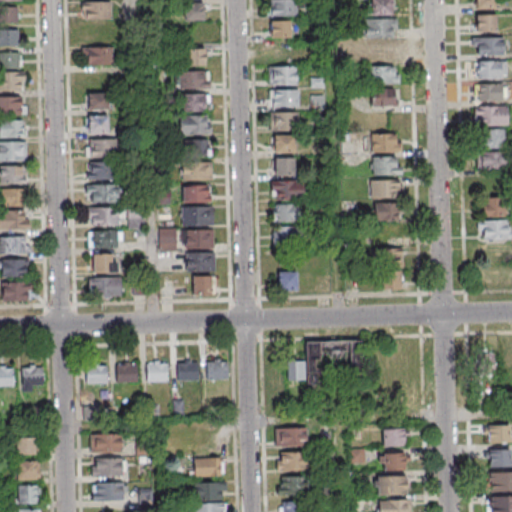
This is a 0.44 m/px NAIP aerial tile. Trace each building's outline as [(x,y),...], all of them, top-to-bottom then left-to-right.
[(303,0),(267,0),(267,14),(303,14),(303,0)] [(391,0),(368,0),(368,14),(392,14),(391,0)] [(495,8),(495,0),(473,0),(473,8),(495,8)] [(110,1),(80,1),(80,19),(110,19),(110,1)] [(183,2),(183,20),(203,20),(203,2),(183,2)] [(0,22),(18,23),(18,7),(0,6),(0,22)] [(495,31),(495,13),(475,13),(475,31),(495,31)] [(396,18),(364,18),(364,37),(396,37),(396,18)] [(268,20),(268,37),(289,37),(289,20),(268,20)] [(0,45),(21,46),(21,30),(0,29),(0,45)] [(472,37),(472,55),(503,55),(503,37),(472,37)] [(395,43),(367,43),(367,61),(395,61),(395,43)] [(113,64),(113,46),(83,47),(83,65),(113,64)] [(204,48),(186,48),(186,65),(204,65),(204,48)] [(0,52),(0,67),(21,68),(21,52),(0,52)] [(475,61),(475,79),(505,79),(505,61),(475,61)] [(267,85),(296,85),(296,66),(267,66),(267,85)] [(368,66),(368,85),(399,85),(399,66),(368,66)] [(209,70),(174,70),(174,88),(209,88),(209,70)] [(0,90),(23,91),(23,71),(0,71),(0,90)] [(505,101),(505,84),(475,84),(475,101),(505,101)] [(271,106),(299,106),(299,89),(271,89),(271,106)] [(370,107),(398,107),(398,90),(370,90),(370,107)] [(108,92),(85,92),(85,110),(108,110),(108,92)] [(209,93),(179,93),(179,111),(209,111),(209,93)] [(0,114),(25,115),(25,96),(0,95),(0,114)] [(508,106),(474,106),(474,125),(508,125),(508,106)] [(270,130),(297,130),(297,112),(270,112),(270,130)] [(107,133),(107,115),(85,115),(85,133),(107,133)] [(179,115),(179,134),(210,134),(210,115),(179,115)] [(0,119),(0,137),(25,138),(25,120),(0,119)] [(475,147),(505,147),(505,129),(475,129),(475,147)] [(368,151),(400,151),(400,133),(368,133),(368,151)] [(295,135),(273,135),(273,152),(295,152),(295,135)] [(85,139),(85,157),(116,157),(116,139),(85,139)] [(210,156),(210,139),(180,139),(180,156),(210,156)] [(0,160),(26,161),(26,142),(0,141),(0,160)] [(508,151),(476,151),(476,169),(508,169),(508,151)] [(400,175),(401,157),(371,156),(370,174),(400,175)] [(273,174),(294,174),(294,158),(273,158),(273,174)] [(110,178),(110,162),(86,162),(86,178),(110,178)] [(212,179),(212,162),(180,162),(180,179),(212,179)] [(0,183),(25,184),(25,166),(0,166),(0,183)] [(403,197),(403,179),(369,179),(369,197),(403,197)] [(302,198),(302,180),(270,180),(270,198),(302,198)] [(118,184),(85,184),(85,202),(118,202),(118,184)] [(210,185),(181,185),(181,201),(210,201),(210,185)] [(0,206),(24,206),(24,190),(0,189),(0,206)] [(511,216),(511,196),(481,196),(481,216),(511,216)] [(398,202),(373,202),(373,220),(398,220),(398,202)] [(272,204),(272,221),(299,221),(299,204),(272,204)] [(212,206),(181,206),(181,225),(212,225),(212,206)] [(88,225),(118,225),(118,208),(88,208),(88,225)] [(126,228),(142,229),(143,211),(127,210),(126,228)] [(28,212),(0,212),(0,229),(28,229),(28,212)] [(511,220),(478,220),(478,239),(511,239),(511,220)] [(298,226),(272,226),(272,245),(298,245),(298,226)] [(158,228),(158,249),(175,249),(175,228),(158,228)] [(214,229),(181,229),(181,248),(214,248),(214,229)] [(88,247),(120,247),(120,230),(88,230),(88,247)] [(0,253),(28,254),(28,237),(0,237),(0,253)] [(400,289),(400,268),(399,268),(399,248),(374,248),(374,266),(381,266),(381,289),(400,289)] [(184,271),(214,271),(214,251),(184,251),(184,271)] [(115,272),(115,253),(90,253),(90,272),(115,272)] [(27,259),(0,258),(0,275),(27,276),(27,259)] [(297,271),(276,271),(276,290),(297,290),(297,271)] [(191,294),(214,294),(214,275),(191,275),(191,294)] [(121,296),(121,277),(88,277),(88,296),(121,296)] [(30,300),(30,282),(0,282),(0,300),(30,300)] [(286,360),(286,380),(305,380),(305,370),(361,370),(361,342),(305,342),(305,360),(286,360)] [(480,353),(480,375),(494,375),(494,353),(480,353)] [(206,379),(228,379),(228,359),(206,359),(206,379)] [(175,360),(175,379),(198,379),(198,360),(175,360)] [(145,381),(167,381),(167,361),(145,361),(145,381)] [(115,382),(137,382),(137,362),(115,362),(115,382)] [(106,382),(106,364),(84,364),(84,382),(106,382)] [(0,385),(12,386),(12,365),(0,365),(0,385)] [(21,390),(42,390),(42,366),(21,366),(21,390)] [(99,409),(86,405),(82,418),(95,422),(99,409)] [(511,424),(486,424),(486,442),(511,442),(511,424)] [(306,428),(274,428),(274,446),(306,446),(306,428)] [(404,428),(381,428),(381,446),(404,446),(404,428)] [(121,433),(89,433),(89,452),(121,452),(121,433)] [(16,454),(34,454),(34,437),(16,437),(16,454)] [(489,466),(511,466),(511,449),(489,449),(489,466)] [(275,470),(307,470),(307,452),(275,452),(275,470)] [(404,470),(404,453),(381,453),(381,470),(404,470)] [(90,476),(124,476),(124,457),(90,457),(90,476)] [(222,477),(222,458),(192,458),(192,477),(222,477)] [(16,479),(36,479),(36,459),(16,459),(16,479)] [(489,491),(511,490),(511,471),(489,472),(489,491)] [(307,494),(307,476),(277,476),(277,494),(307,494)] [(376,494),(406,494),(406,476),(376,476),(376,494)] [(91,499),(123,499),(123,482),(91,482),(91,499)] [(225,500),(225,483),(193,483),(193,500),(225,500)] [(39,484),(15,484),(15,504),(39,504),(39,484)] [(151,506),(151,489),(138,489),(138,506),(151,506)] [(487,511),(511,511),(511,495),(488,495),(487,511)] [(280,502),(279,511),(300,511),(301,502),(280,502)]
